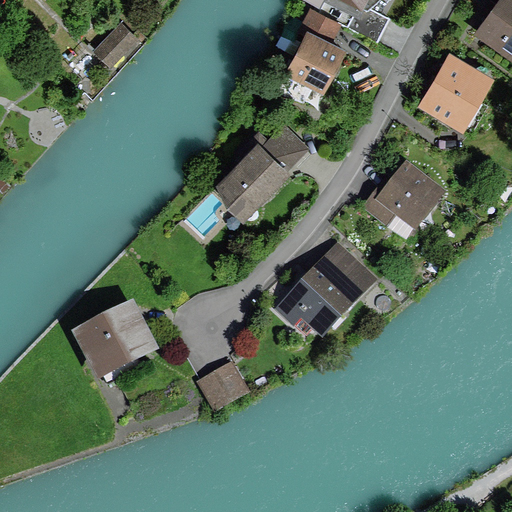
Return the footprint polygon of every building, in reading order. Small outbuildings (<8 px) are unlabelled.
[(324,0),(319,11),(342,22),(348,25),(354,13),(360,16),(364,7),(367,9),(373,4),(377,0),(324,0)] [(511,0),(493,0),(472,31),(511,58),(511,0)] [(307,25),(274,90),(306,101),(314,85),(324,90),(347,45),(334,38),(342,22),(319,11),(309,6),(301,22),(307,25)] [(111,64),(136,39),(121,25),(96,50),(111,64)] [(493,74),(449,50),(418,104),(461,129),(493,74)] [(288,168),(308,148),(283,123),(269,137),(260,128),(244,144),(248,148),(216,181),(224,201),(243,220),(291,170),(288,168)] [(446,192),(404,161),(383,189),(378,186),(361,208),(387,227),(395,216),(416,232),(446,192)] [(378,280),(337,242),(275,308),(294,326),(301,319),(323,339),(378,280)] [(157,349),(132,300),(70,332),(96,381),(157,349)] [(249,391),(231,361),(196,382),(214,412),(249,391)]
